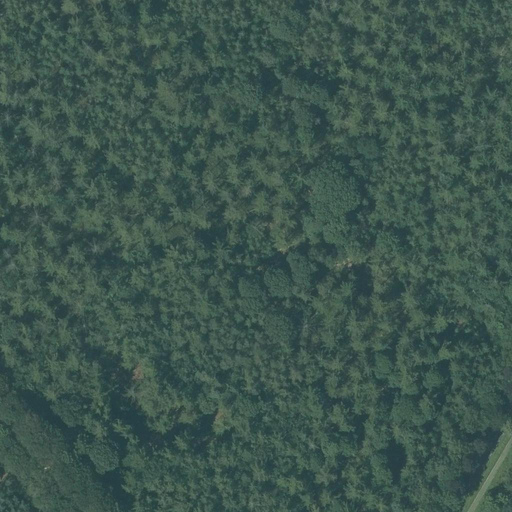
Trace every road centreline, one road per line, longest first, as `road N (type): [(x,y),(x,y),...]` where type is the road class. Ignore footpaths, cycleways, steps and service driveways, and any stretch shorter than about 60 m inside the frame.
road 1 (track): [(0,417),(81,511)]
road 2 (primary): [(450,511),(511,406)]
